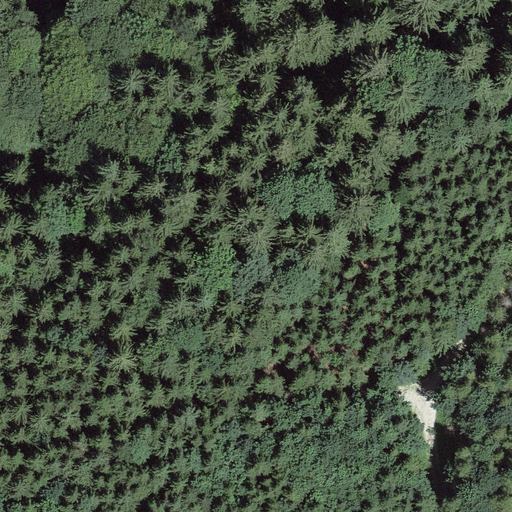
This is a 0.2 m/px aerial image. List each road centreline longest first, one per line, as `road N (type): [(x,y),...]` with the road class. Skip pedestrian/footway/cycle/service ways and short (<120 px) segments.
road 1 (track): [(0,461),(213,406),(434,374)]
road 2 (track): [(434,374),(423,443),(440,511)]
road 3 (track): [(434,374),(511,269)]
